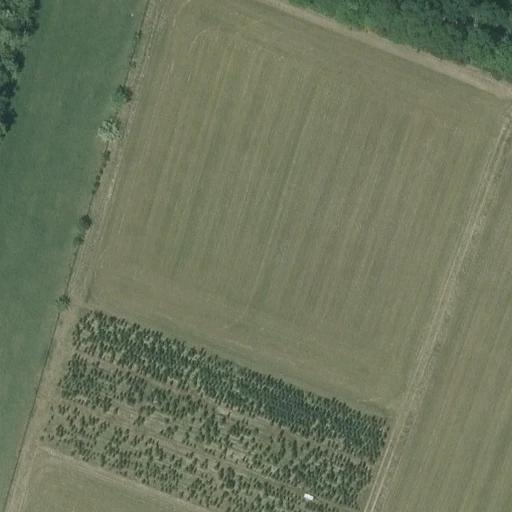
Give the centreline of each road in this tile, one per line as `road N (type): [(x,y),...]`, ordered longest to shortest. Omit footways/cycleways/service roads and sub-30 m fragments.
road 1 (track): [(169,0),(10,511)]
road 2 (track): [(511,94),(268,0)]
